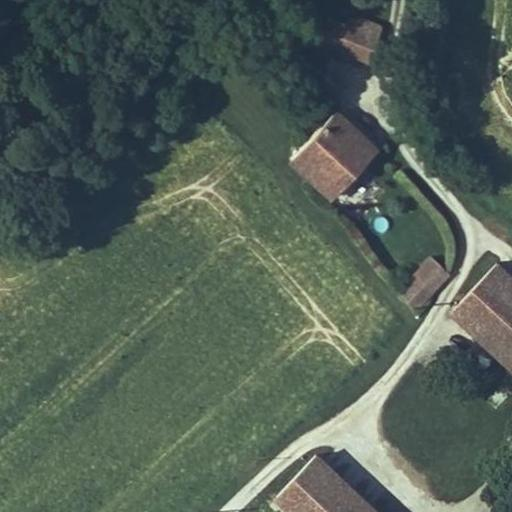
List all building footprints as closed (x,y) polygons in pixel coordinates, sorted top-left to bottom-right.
[(317,43),(362,56),(372,23),(327,9),(317,43)] [(345,52),(326,81),(350,96),(365,74),(353,67),(358,60),(345,52)] [(370,154),(325,113),(287,154),(332,195),(370,154)] [(392,277),(405,290),(411,296),(427,279),(407,260),(392,277)] [(449,314),(511,368),(511,288),(487,268),(449,314)] [(335,511),(417,511),(342,448),(306,488),(335,511)]
